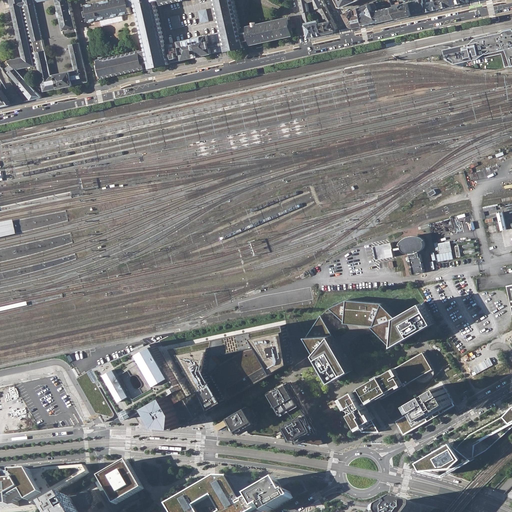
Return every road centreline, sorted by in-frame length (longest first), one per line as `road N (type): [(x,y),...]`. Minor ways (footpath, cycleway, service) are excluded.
road 1 (tertiary): [(307,51),(0,120)]
road 2 (tertiary): [(511,386),(378,456)]
road 3 (tertiary): [(511,508),(383,465)]
road 4 (tertiary): [(342,462),(212,437)]
road 5 (tertiary): [(348,42),(477,14)]
road 6 (tertiary): [(210,458),(340,479)]
